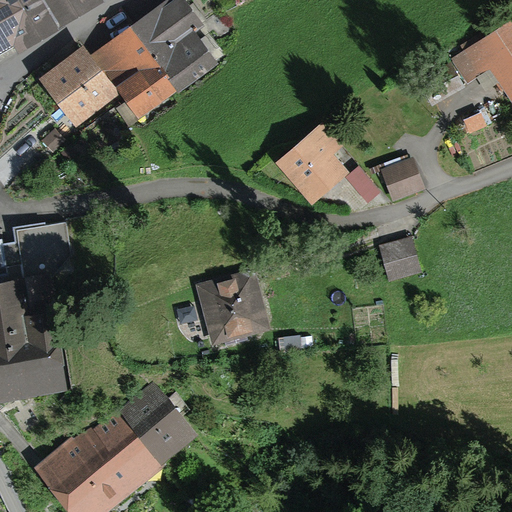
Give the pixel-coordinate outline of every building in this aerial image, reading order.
[(0,0),(0,54),(14,46),(3,27),(9,24),(19,42),(43,29),(29,4),(36,0),(0,0)] [(36,0),(29,4),(43,29),(91,0),(36,0)] [(176,90),(178,93),(219,63),(195,30),(204,24),(186,0),(164,0),(129,25),(176,90)] [(511,16),(450,57),(467,83),(476,77),(485,91),(498,82),(511,103),(511,16)] [(139,116),(176,90),(129,25),(91,52),(121,94),(125,100),(116,107),(130,127),(141,119),(139,116)] [(75,127),(121,94),(91,52),(84,43),(38,75),(75,127)] [(431,105),(465,87),(451,60),(417,78),(431,105)] [(470,133),(487,126),(480,110),(463,118),(470,133)] [(334,152),(343,144),(322,120),(274,161),(311,203),(350,170),(334,152)] [(52,152),(65,141),(54,128),(41,140),(52,152)] [(393,201),(426,189),(413,155),(380,168),(393,201)] [(381,190),(359,164),(345,176),(367,201),(381,190)] [(72,254),(66,217),(12,225),(15,241),(1,243),(6,273),(0,273),(0,399),(67,390),(50,276),(53,276),(72,254)] [(412,235),(378,243),(388,281),(421,273),(412,235)] [(195,283),(212,345),(271,329),(254,267),(195,283)] [(174,391),(161,374),(125,402),(168,457),(204,429),(188,409),(196,403),(182,385),(174,391)] [(168,457),(125,402),(124,400),(91,425),(88,422),(41,459),(82,511),(104,511),(171,460),(168,457)]
